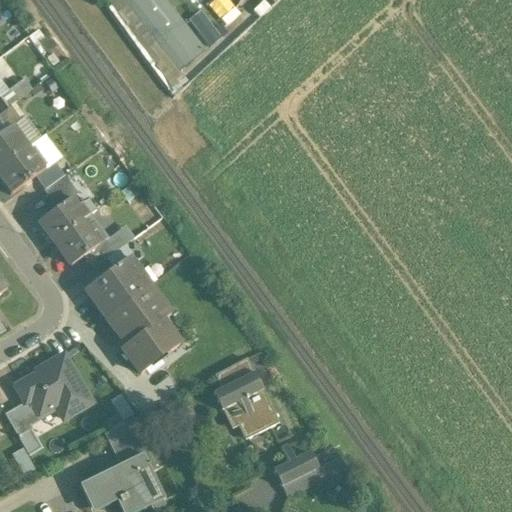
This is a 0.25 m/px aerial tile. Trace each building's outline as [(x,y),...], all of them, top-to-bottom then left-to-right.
[(204,53),(162,0),(120,0),(178,73),(204,53)] [(220,28),(207,37),(204,34),(200,37),(209,48),(226,35),(220,28)] [(24,81),(0,98),(0,100),(6,109),(31,91),(24,81)] [(7,131),(0,136),(0,168),(29,148),(22,139),(16,143),(7,131)] [(29,148),(0,168),(0,180),(11,196),(35,179),(45,171),(29,148)] [(45,171),(35,179),(45,191),(64,177),(54,165),(45,171)] [(64,177),(45,191),(52,200),(72,187),(64,177)] [(71,199),(38,223),(53,243),(81,223),(86,219),(71,199)] [(81,223),(53,243),(70,267),(85,256),(98,247),(97,245),(81,223)] [(98,247),(85,256),(91,265),(111,251),(103,241),(97,245),(98,247)] [(124,247),(106,260),(114,270),(128,259),(129,261),(132,258),(124,247)] [(114,270),(85,291),(97,306),(100,304),(109,316),(144,290),(134,279),(139,275),(129,261),(128,259),(114,270)] [(170,317),(148,287),(144,290),(109,316),(106,318),(127,347),(122,350),(140,376),(179,347),(162,323),(170,317)] [(63,357),(44,369),(46,372),(17,389),(25,403),(31,400),(40,415),(55,406),(63,421),(91,405),(63,357)] [(246,361),(228,370),(235,384),(247,379),(254,375),(246,361)] [(255,396),(247,379),(235,384),(213,396),(221,413),(228,409),(245,442),(278,425),(262,392),(255,396)] [(32,430),(18,408),(4,416),(17,439),(32,430)] [(132,421),(109,433),(120,454),(137,446),(138,447),(143,444),(132,421)] [(138,447),(137,446),(120,454),(125,465),(79,487),(90,509),(119,495),(126,511),(142,511),(164,502),(138,447)] [(310,454),(295,462),(287,447),(281,450),(288,465),(273,472),(281,489),(318,471),(313,460),(310,454)] [(318,471),(281,489),(287,500),(347,470),(332,451),(313,460),(318,471)]
